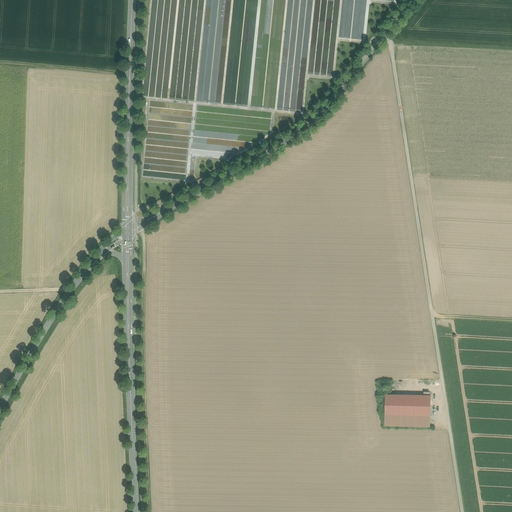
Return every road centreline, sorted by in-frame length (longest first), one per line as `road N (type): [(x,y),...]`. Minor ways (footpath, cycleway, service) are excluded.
road 1 (unclassified): [(386,33),(462,511)]
road 2 (tertiary): [(386,33),(305,127),(127,232)]
road 3 (secondary): [(127,269),(136,511)]
road 4 (secondary): [(132,0),(127,232)]
road 5 (secondary): [(96,256),(0,408)]
road 6 (track): [(0,61),(129,73)]
road 7 (track): [(511,48),(388,41)]
